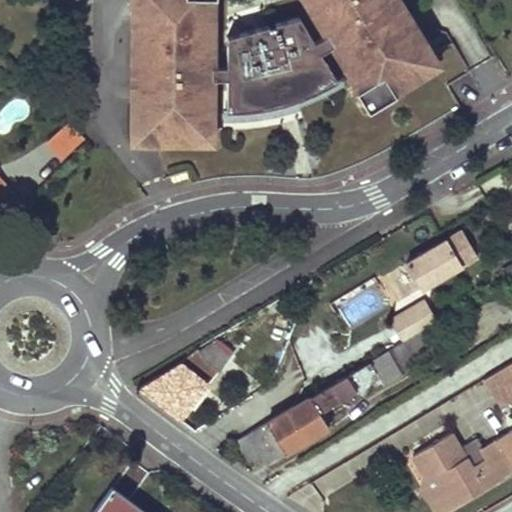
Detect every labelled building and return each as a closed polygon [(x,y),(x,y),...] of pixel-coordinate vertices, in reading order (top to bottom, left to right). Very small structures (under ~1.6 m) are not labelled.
[(209,142),(210,78),(224,79),(223,111),(242,110),(257,108),(273,106),(286,102),(303,96),(316,91),(326,87),(335,81),(318,54),(330,46),(357,91),(354,93),(366,113),(393,97),(391,94),(436,67),(399,4),(401,3),(398,0),(302,0),(324,36),(312,43),(297,18),(225,37),(224,67),(210,67),(211,0),(130,0),(129,141),(209,142)] [(0,198),(10,189),(0,178),(0,198)] [(450,243),(409,267),(425,294),(465,269),(450,243)] [(426,328),(438,321),(427,300),(391,321),(403,342),(426,328)] [(426,328),(440,352),(451,346),(438,321),(426,328)] [(237,440),(248,460),(259,454),(264,462),(283,451),(284,452),(329,426),(320,412),(356,390),(365,395),(371,383),(372,385),(381,381),(383,385),(440,352),(426,328),(403,342),(237,440)] [(206,360),(221,370),(231,357),(213,342),(200,351),(206,360)] [(138,387),(180,418),(206,382),(209,384),(221,370),(206,360),(200,351),(197,347),(185,356),(181,360),(182,361),(164,372),(161,377),(159,374),(138,387)] [(511,361),(484,378),(499,404),(511,396),(511,361)] [(511,471),(511,429),(483,447),(479,449),(485,459),(472,467),(460,447),(451,432),(412,455),(427,480),(425,490),(437,490),(448,509),(511,471)] [(460,447),(472,467),(485,459),(479,449),(483,447),(477,437),(460,447)] [(144,511),(112,488),(95,511),(144,511)] [(425,490),(423,491),(435,511),(443,511),(448,509),(437,490),(425,490)]
